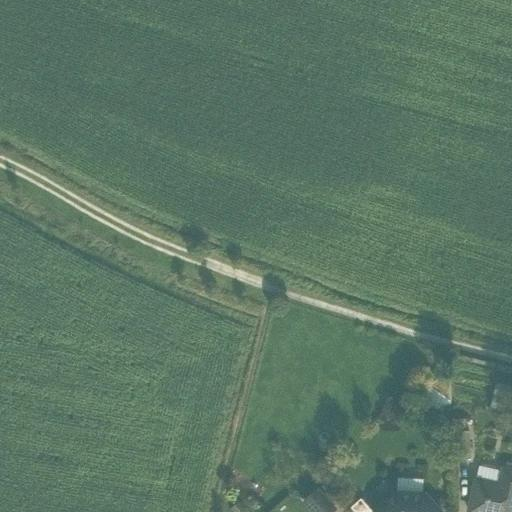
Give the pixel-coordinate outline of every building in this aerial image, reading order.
[(420,398),(443,413),(451,400),(449,367),(428,385),(420,398)] [(490,407),(505,411),(511,385),(496,381),(490,407)] [(452,418),(455,458),(470,458),(469,430),(466,430),(465,417),(452,418)] [(468,511),(470,511),(511,511),(511,462),(507,461),(506,466),(504,466),(499,484),(476,479),(468,511)] [(311,511),(332,511),(337,507),(318,486),(301,502),(311,511)] [(441,511),(442,511),(424,492),(396,488),(372,510),(361,497),(351,506),(356,511),(441,511)] [(235,511),(249,511),(239,501),(231,508),(235,511)]
